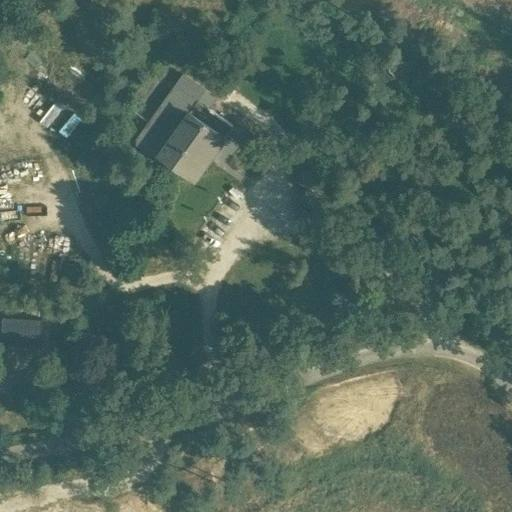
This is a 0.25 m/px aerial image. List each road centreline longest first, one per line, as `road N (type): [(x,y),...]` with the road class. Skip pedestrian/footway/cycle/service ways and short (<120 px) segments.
road 1 (unclassified): [(0,458),(187,424),(389,348),(436,343),(476,350),(511,385)]
road 2 (unknown): [(219,411),(205,313),(218,269),(264,231),(344,245),(405,289),(436,343)]
